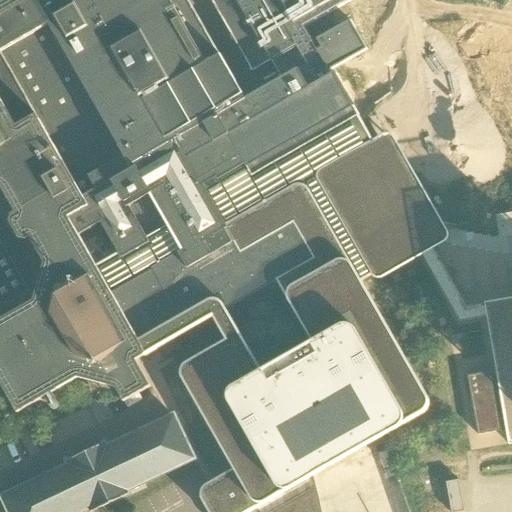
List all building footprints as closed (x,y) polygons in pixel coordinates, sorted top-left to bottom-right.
[(511,298),(485,303),(468,305),(435,249),(431,242),(376,144),(360,117),(353,104),(333,76),(306,28),(355,0),(0,0),(0,382),(16,410),(18,414),(45,398),(43,394),(50,389),(53,393),(55,392),(79,378),(80,379),(87,381),(116,389),(124,402),(148,389),(152,387),(137,362),(137,361),(145,356),(146,357),(172,342),(214,318),(227,341),(187,363),(183,367),(181,372),(182,377),(183,380),(234,469),(214,481),(208,484),(207,485),(203,489),(201,494),(201,496),(201,499),(203,501),(208,511),(251,511),(258,509),(259,508),(285,493),(292,489),(294,487),(306,481),(314,476),(383,437),(393,431),(394,431),(424,414),(426,412),(427,409),(428,406),(428,403),(428,400),(428,399),(361,282),(372,275),(418,249),(422,256),(459,323),(487,318),(497,375),(509,445),(511,444),(511,298)] [(487,355),(483,323),(460,326),(461,335),(465,359),(487,355)] [(478,435),(501,431),(491,372),(468,376),(478,435)] [(127,490),(194,459),(174,416),(107,448),(105,443),(68,461),(70,465),(3,497),(9,511),(81,511),(90,508),(91,511),(92,511),(129,495),(127,490)] [(460,480),(447,483),(451,511),(464,511),(465,511),(460,480)] [(322,511),(317,486),(300,496),(270,511),(322,511)]
